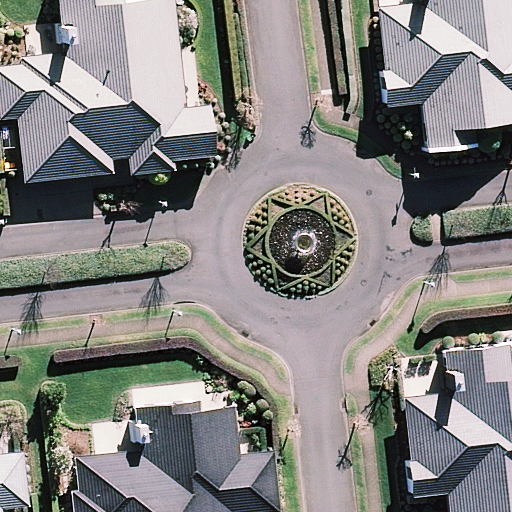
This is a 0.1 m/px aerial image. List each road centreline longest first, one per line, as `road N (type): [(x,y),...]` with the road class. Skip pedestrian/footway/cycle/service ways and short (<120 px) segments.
road 1 (residential): [(240,287),(0,312)]
road 2 (residential): [(0,248),(227,227)]
road 3 (residential): [(333,511),(312,321)]
road 4 (residential): [(293,165),(272,0)]
road 5 (residential): [(369,205),(511,190)]
road 6 (residential): [(511,247),(377,261)]
